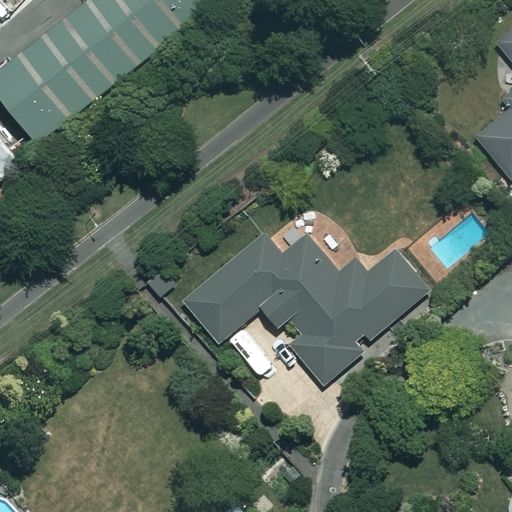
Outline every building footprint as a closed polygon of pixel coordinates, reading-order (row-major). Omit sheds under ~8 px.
[(222,10),(214,0),(98,0),(0,76),(0,95),(41,149),(222,10)] [(477,137),(511,180),(511,31),(498,43),(511,60),(511,91),(503,99),(511,110),(477,137)] [(0,178),(27,155),(0,123),(0,178)] [(363,335),(369,342),(434,288),(401,248),(369,275),(356,259),(339,273),(308,235),(283,256),(265,233),(184,301),(220,343),(262,308),(278,327),(289,319),(304,337),(292,347),(324,385),(362,354),(353,344),(363,335)] [(238,511),(227,500),(213,511),(238,511)]
